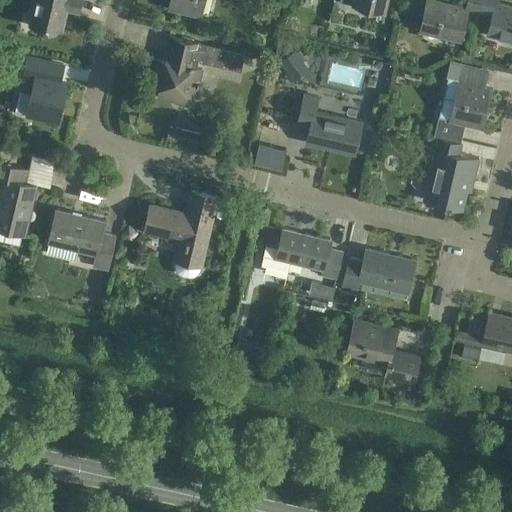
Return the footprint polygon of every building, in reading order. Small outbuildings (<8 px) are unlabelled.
[(78,10),(80,0),(35,0),(30,24),(60,31),(66,7),(78,10)] [(170,0),(169,7),(200,14),(203,0),(170,0)] [(384,11),(386,0),(352,0),(352,3),(384,11)] [(478,12),(481,0),(468,0),(466,7),(434,0),(426,0),(420,30),(459,39),(466,9),(478,12)] [(481,0),(478,12),(492,15),(488,33),(511,38),(511,6),(495,3),(495,0),(481,0)] [(240,69),(244,53),(171,36),(166,59),(157,57),(151,85),(159,87),(157,95),(185,102),(187,93),(195,95),(202,68),(197,67),(199,59),(240,69)] [(56,121),(65,86),(58,85),(63,65),(27,56),(24,70),(36,73),(26,114),(56,121)] [(433,134),(438,135),(460,141),(464,122),(481,126),(489,91),(482,89),(487,69),(451,61),(447,76),(459,78),(449,119),(438,116),(433,134)] [(354,152),(361,121),(314,110),(318,96),(305,93),(298,122),(310,125),(306,141),(354,152)] [(170,125),(168,138),(198,145),(201,132),(170,125)] [(460,141),(438,135),(431,166),(435,167),(428,201),(450,206),(451,204),(462,207),(468,180),(472,181),(478,157),(458,153),(461,141),(460,141)] [(0,226),(24,232),(35,183),(25,181),(27,168),(0,161),(0,176),(5,177),(0,197),(0,226)] [(200,264),(216,195),(191,189),(185,212),(149,204),(143,229),(180,237),(175,258),(176,258),(176,259),(176,261),(176,263),(177,265),(177,267),(179,268),(180,270),(182,271),(184,272),(185,272),(188,273),(190,272),(192,272),(194,271),(195,270),(197,268),(198,267),(199,265),(199,263),(200,264)] [(107,267),(115,234),(106,232),(102,232),(104,220),(56,209),(49,240),(96,251),(93,264),(107,267)] [(327,246),(329,237),(310,233),(282,227),(277,245),(268,243),(264,260),(267,265),(287,269),(289,260),(322,267),(320,273),(334,276),(340,249),(327,246)] [(407,290),(415,257),(364,246),(361,259),(347,256),(341,283),(357,287),(358,279),(407,290)] [(511,316),(487,311),(485,320),(470,317),(461,354),(477,357),(480,343),(511,349),(511,316)] [(412,380),(418,354),(390,347),(395,327),(353,317),(345,351),(360,354),(357,366),(384,372),(384,373),(412,380)]
